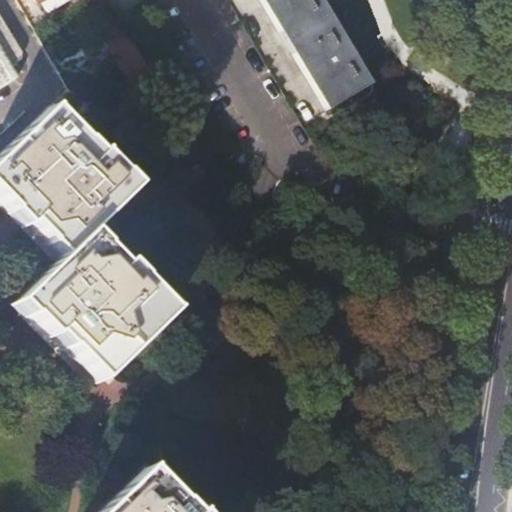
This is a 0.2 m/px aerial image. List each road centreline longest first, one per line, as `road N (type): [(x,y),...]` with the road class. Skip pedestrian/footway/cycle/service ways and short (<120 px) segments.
road 1 (secondary): [(499,192),(450,511)]
road 2 (secondary): [(493,511),(511,384)]
